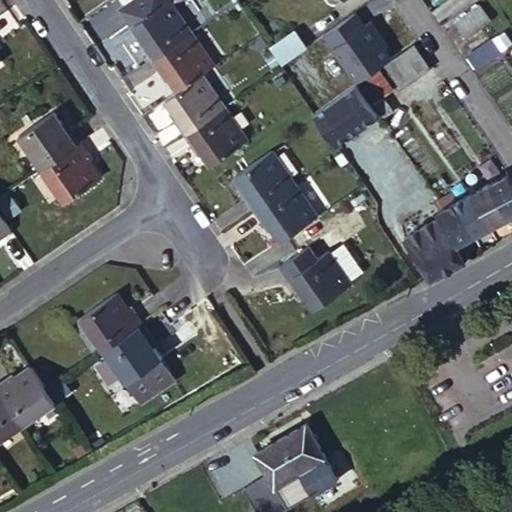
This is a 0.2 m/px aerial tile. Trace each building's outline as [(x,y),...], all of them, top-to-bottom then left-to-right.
[(154,54),(192,29),(171,0),(128,0),(123,3),(134,19),(144,34),(141,37),(154,54)] [(499,16),(490,1),(461,17),(470,33),(499,16)] [(371,50),(392,35),(376,13),(356,28),(371,50)] [(421,35),(411,22),(392,35),(371,50),(381,63),(384,62),(386,60),(403,48),(421,35)] [(214,62),(192,29),(154,54),(165,71),(169,68),(180,85),(201,71),(214,62)] [(297,29),(276,44),(286,60),(308,44),(297,29)] [(480,63),(503,47),(495,35),(471,51),(480,63)] [(384,62),(381,63),(360,78),(375,100),(399,84),(384,62)] [(188,129),(224,104),(201,71),(180,85),(170,92),(179,107),(176,110),(188,129)] [(318,107),(340,139),(382,110),(375,100),(360,78),(318,107)] [(247,138),(224,104),(188,129),(199,145),(204,142),(215,159),(247,138)] [(42,166),(81,138),(70,121),(65,124),(55,110),(21,135),(42,166)] [(94,157),(81,138),(42,166),(65,199),(100,174),(91,160),(94,157)] [(258,205),(298,179),(274,143),(239,167),(250,184),(246,187),(258,205)] [(511,171),(494,180),(511,206),(511,171)] [(284,236),(320,211),(298,179),(258,205),(269,221),(274,219),(284,236)] [(511,218),(511,206),(494,180),(477,189),(498,225),(511,218)] [(461,197),(482,234),(498,225),(477,189),(461,197)] [(445,211),(465,242),(482,234),(461,197),(442,206),(445,211)] [(0,232),(10,226),(0,209),(0,232)] [(437,275),(473,255),(465,242),(445,211),(430,220),(410,234),(437,275)] [(349,234),(334,243),(354,272),(368,263),(349,234)] [(354,272),(334,243),(333,242),(323,249),(315,238),(284,260),(302,287),(309,284),(320,300),(356,276),(354,272)] [(102,349),(145,320),(134,303),(127,306),(117,291),(80,316),(102,349)] [(155,337),(145,320),(102,349),(124,382),(162,357),(151,341),(155,337)] [(0,391),(20,422),(54,400),(45,387),(29,362),(11,374),(8,369),(0,373),(0,391)] [(0,435),(20,422),(0,391),(0,435)] [(329,454),(309,420),(261,448),(280,483),(329,454)]
